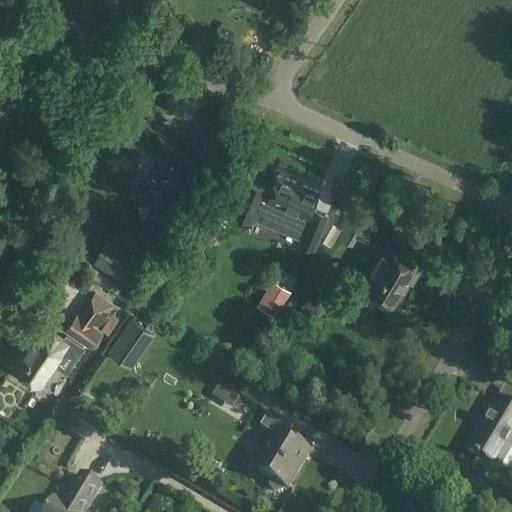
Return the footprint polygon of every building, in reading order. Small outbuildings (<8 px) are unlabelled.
[(4,81),(0,79),(0,110),(8,88),(24,94),(30,77),(8,69),(4,81)] [(57,107),(47,102),(39,117),(49,122),(57,107)] [(130,115),(119,146),(142,155),(153,159),(145,179),(139,188),(132,202),(154,214),(167,190),(171,182),(173,183),(181,160),(184,152),(170,147),(176,131),(130,115)] [(245,155),(249,150),(242,145),(239,150),(245,155)] [(220,206),(249,179),(235,165),(207,192),(220,206)] [(329,215),(312,207),(319,191),(279,175),(272,191),(248,181),(234,215),(252,222),(254,218),(303,239),(300,245),(314,250),(329,215)] [(418,272),(425,260),(390,239),(362,286),(391,304),(411,271),(418,272)] [(126,284),(140,263),(106,241),(92,262),(126,284)] [(290,291),(272,280),(257,305),(275,316),(290,291)] [(103,333),(98,329),(114,306),(94,292),(78,315),(75,313),(64,330),(91,349),(103,333)] [(107,351),(132,367),(155,334),(131,317),(107,351)] [(67,368),(82,345),(65,335),(63,338),(41,325),(14,368),(40,384),(55,360),(67,368)] [(268,386),(280,392),(288,377),(276,371),(268,386)] [(486,479),(494,465),(499,468),(511,446),(511,406),(499,398),(468,450),(478,456),(470,470),(486,479)] [(283,493),(286,488),(288,490),(310,452),(296,444),(295,447),(285,441),(293,426),(268,412),(259,428),(272,435),(260,455),(267,459),(259,473),(270,479),(268,484),(269,488),(278,493),(283,493)] [(92,454),(99,442),(81,431),(74,443),(92,454)] [(63,484),(83,450),(60,436),(40,470),(63,484)] [(87,511),(102,488),(81,476),(69,496),(71,497),(66,506),(55,500),(47,511),(87,511)]
